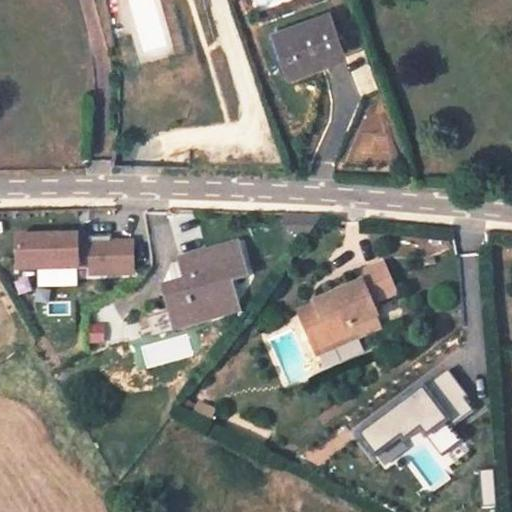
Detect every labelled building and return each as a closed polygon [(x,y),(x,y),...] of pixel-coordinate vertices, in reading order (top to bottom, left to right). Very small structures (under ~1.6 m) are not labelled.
[(313,62),(348,50),(336,11),(277,31),(292,73),(315,65),(313,62)] [(76,273),(75,232),(12,234),(13,275),(76,273)] [(188,283),(194,315),(246,305),(240,273),(268,267),(262,238),(214,248),(218,277),(188,283)] [(91,240),(91,278),(133,278),(133,240),(91,240)] [(396,294),(383,262),(359,273),(363,282),(318,301),(322,310),(302,319),(311,342),(330,334),(334,342),(355,334),(352,327),(378,317),(372,304),(396,294)] [(318,301),(298,310),(302,319),(322,310),(318,301)] [(448,371),(352,433),(371,463),(420,431),(436,456),(457,442),(448,429),(475,411),(448,371)]
